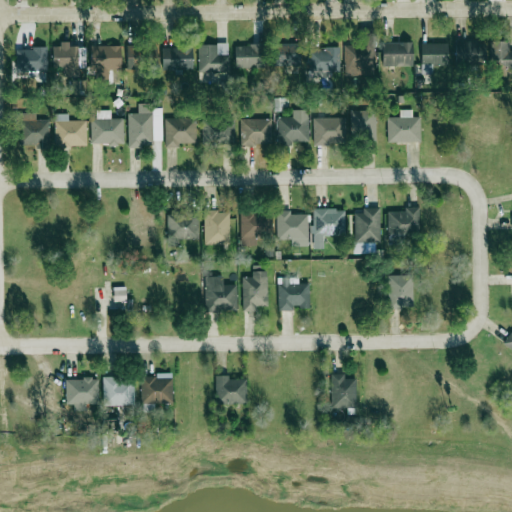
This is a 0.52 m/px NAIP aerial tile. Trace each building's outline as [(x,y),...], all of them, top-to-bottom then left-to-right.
[(343,45),(344,76),(374,75),(373,35),(361,36),(362,45),(343,45)] [(455,63),(482,62),(481,40),(455,41),(455,63)] [(506,76),(506,68),(511,68),(511,50),(509,51),(509,41),(489,42),(490,76),(506,76)] [(412,42),(383,42),(382,65),(412,66),(412,42)] [(79,76),(79,46),(70,46),(70,43),(52,44),(52,68),(63,68),(63,76),(79,76)] [(300,66),(300,44),(274,43),(274,65),(300,66)] [(448,43),(421,43),(421,65),(447,65),(448,43)] [(197,72),(228,73),(229,44),(198,44),(197,72)] [(90,67),(94,67),(94,81),(108,81),(108,69),(121,69),(121,46),(91,45),(90,67)] [(234,45),(235,68),(264,67),(264,45),(234,45)] [(126,66),(156,67),(157,47),(127,46),(126,66)] [(192,69),(192,47),(161,47),(162,69),(192,69)] [(47,71),(47,48),(16,49),(17,71),(47,71)] [(308,48),(309,71),(340,71),(339,48),(308,48)] [(128,145),(162,144),(161,108),(153,108),(152,103),(138,104),(138,113),(127,113),(128,145)] [(420,117),(412,117),(412,109),(400,110),(400,117),(387,117),(387,142),(420,142),(420,117)] [(90,119),(91,145),(124,144),(123,118),(111,119),(110,110),(96,110),(97,118),(90,119)] [(293,117),(277,117),(277,143),(309,143),(308,110),(293,110),(293,117)] [(376,142),(376,111),(351,111),(351,142),(376,142)] [(49,119),(35,120),(35,113),(14,113),(15,145),(37,144),(37,148),(49,147),(49,119)] [(86,147),(87,121),(68,120),(68,114),(55,114),(54,146),(86,147)] [(196,143),(195,118),(164,118),(165,147),(179,147),(179,143),(196,143)] [(313,144),(345,144),(344,118),(313,118),(313,144)] [(240,119),(240,145),(272,145),(272,119),(240,119)] [(201,121),(202,146),(235,146),(234,120),(201,121)] [(379,207),(362,208),(362,213),(354,213),(355,242),(380,242),(379,207)] [(419,235),(419,207),(405,207),(405,211),(387,211),(387,245),(405,245),(405,235),(419,235)] [(313,209),(313,236),(345,235),(344,208),(313,209)] [(197,210),(167,211),(168,246),(180,246),(180,239),(198,238),(197,210)] [(307,214),(290,214),(289,210),(276,211),(276,240),(308,239),(307,214)] [(156,245),(156,215),(144,215),(144,211),(130,211),(130,245),(156,245)] [(229,211),(204,211),(203,244),(229,244),(229,211)] [(240,246),(256,246),(256,238),(264,238),(264,231),(270,231),(270,212),(240,212),(240,246)] [(242,311),(257,311),(257,306),(267,306),(267,271),(251,271),(252,277),(242,277),(242,311)] [(413,275),(388,275),(387,308),(412,309),(413,275)] [(222,276),(204,276),(204,311),(236,311),(236,284),(223,284),(222,276)] [(293,310),(293,308),(309,308),(309,281),(277,281),(278,311),(293,310)] [(125,301),(125,287),(114,287),(114,301),(125,301)] [(140,375),(141,404),(172,403),(172,374),(140,375)] [(331,408),(356,408),(356,379),(344,379),(344,374),(331,374),(331,408)] [(229,375),(214,376),(215,405),(246,404),(246,379),(229,379),(229,375)] [(103,405),(133,405),(133,377),(102,377),(103,405)] [(98,378),(65,379),(65,404),(73,404),(73,412),(85,411),(85,404),(98,404),(98,378)]
